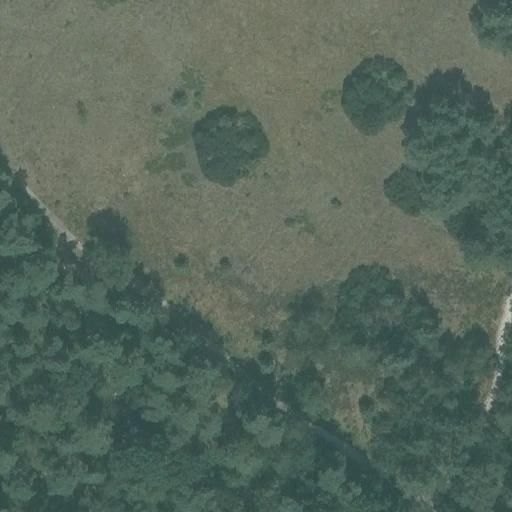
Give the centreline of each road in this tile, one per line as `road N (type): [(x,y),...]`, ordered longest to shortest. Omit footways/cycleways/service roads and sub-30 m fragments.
road 1 (track): [(110,287),(391,511)]
road 2 (track): [(470,511),(511,367)]
